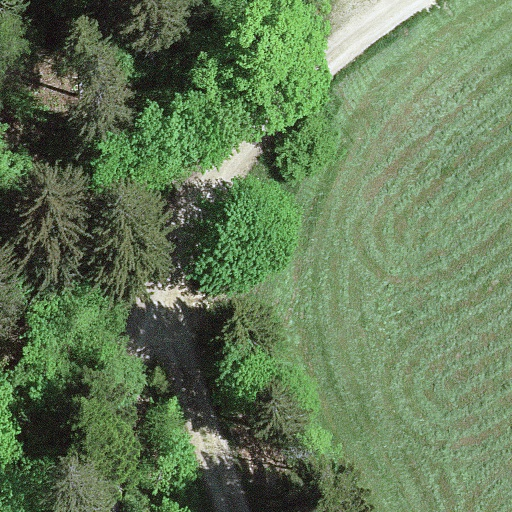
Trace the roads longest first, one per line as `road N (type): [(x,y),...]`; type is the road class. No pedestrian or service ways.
road 1 (track): [(404,0),(273,98),(180,219),(101,511)]
road 2 (track): [(233,511),(186,327),(190,282),(180,219)]
